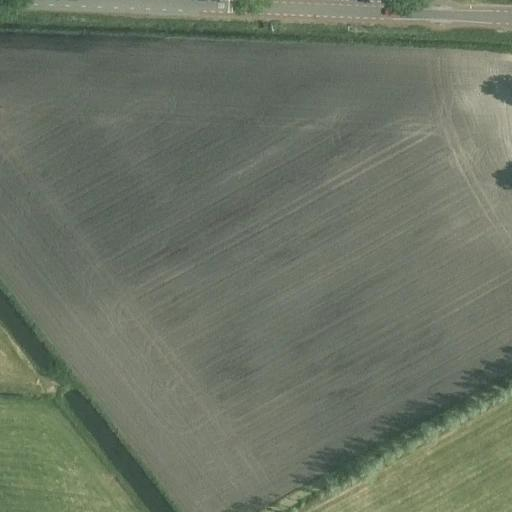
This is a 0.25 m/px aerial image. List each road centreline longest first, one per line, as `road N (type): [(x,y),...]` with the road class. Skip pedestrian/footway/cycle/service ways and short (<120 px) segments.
road 1 (tertiary): [(14,0),(342,12)]
road 2 (track): [(511,389),(289,511)]
road 3 (tertiary): [(511,19),(342,12)]
